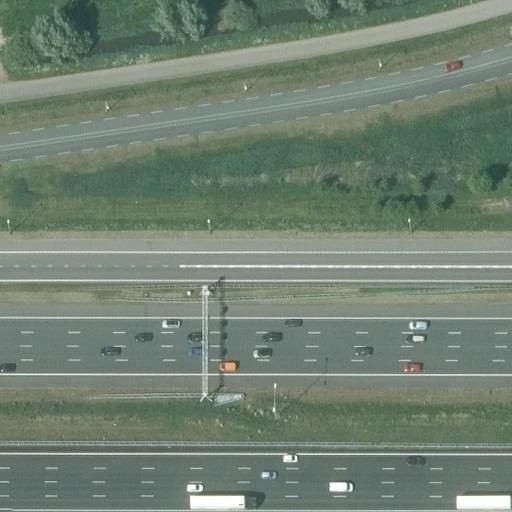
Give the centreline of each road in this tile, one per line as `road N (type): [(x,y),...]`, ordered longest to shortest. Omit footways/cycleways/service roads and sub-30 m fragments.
road 1 (secondary): [(0,150),(410,86),(511,59)]
road 2 (unclassified): [(511,5),(382,37),(0,96)]
road 3 (motorway): [(511,343),(0,344)]
road 4 (motorway): [(0,483),(511,484)]
road 5 (motorway): [(511,278),(170,269)]
road 6 (motorway): [(511,261),(170,269)]
road 7 (motorway): [(170,269),(0,270)]
